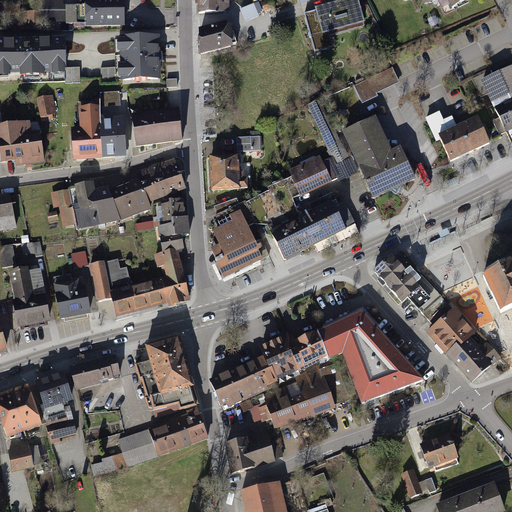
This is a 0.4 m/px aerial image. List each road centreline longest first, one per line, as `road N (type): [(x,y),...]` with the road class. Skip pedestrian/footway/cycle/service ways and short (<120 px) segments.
road 1 (residential): [(225,488),(472,398)]
road 2 (primary): [(0,373),(204,315)]
road 3 (residential): [(0,179),(192,146)]
road 4 (residential): [(352,256),(472,398)]
road 5 (primary): [(352,256),(511,181)]
road 6 (residential): [(225,488),(201,372),(204,315)]
road 7 (residential): [(192,146),(204,315)]
road 8 (primary): [(204,315),(352,256)]
road 9 (residential): [(187,0),(192,146)]
